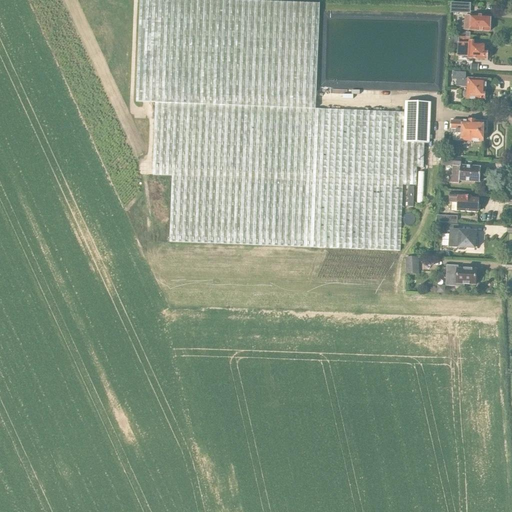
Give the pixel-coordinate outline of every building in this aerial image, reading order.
[(203,0),(140,0),(136,103),(155,103),(152,176),(171,176),(169,242),(399,251),(402,185),(416,186),(416,168),(423,168),(424,143),(428,143),(430,103),(405,102),(405,113),(315,110),(319,5),(203,0)] [(489,32),(490,30),(492,29),(492,25),(490,24),(490,17),(470,16),(464,16),(463,30),(470,31),(489,32)] [(487,60),(487,59),(488,59),(491,57),(491,54),(489,52),(487,52),(487,51),(486,51),(486,44),(476,44),(476,42),(469,42),(469,44),(464,43),(458,43),(457,43),(457,56),(463,57),(468,57),(468,59),(487,60)] [(466,87),(466,89),(466,91),(465,91),(463,92),(463,96),(464,98),(466,98),(465,100),(485,101),(485,99),(487,98),(487,95),(485,93),(486,80),(467,79),(465,79),(466,73),(452,72),(452,80),(456,80),(456,87),(466,87)] [(484,122),(450,121),(450,130),(453,130),(452,141),(460,141),(483,142),(483,141),(485,139),(485,134),(483,133),(484,122)] [(452,167),(451,176),(449,176),(449,183),(459,184),(459,182),(479,183),(479,179),(483,179),(484,169),(480,169),(480,167),(461,166),(461,159),(448,158),(441,158),(440,166),(452,167)] [(449,202),(451,202),(451,211),(456,211),(456,210),(465,211),(465,212),(468,212),(468,211),(478,212),(478,211),(480,210),(480,206),(479,204),(479,199),(471,199),(472,197),(457,196),(457,195),(450,195),(449,202)] [(447,232),(451,232),(450,247),(457,247),(456,249),(475,250),(475,247),(478,248),(478,239),(476,239),(476,231),(457,230),(458,225),(447,224),(447,232)] [(405,259),(405,275),(418,275),(418,258),(405,259)] [(476,270),(458,270),(459,267),(447,266),(446,287),(464,288),(464,286),(475,287),(476,270)] [(436,286),(436,294),(444,295),(444,287),(436,286)]
